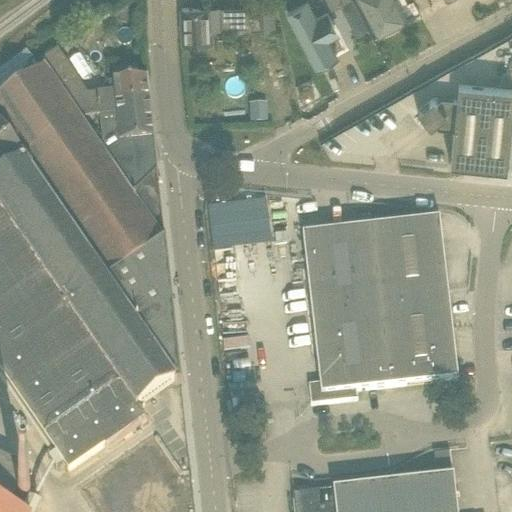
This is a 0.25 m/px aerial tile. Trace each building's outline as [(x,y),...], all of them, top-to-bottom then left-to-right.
[(342,4),(339,0),(326,0),(331,10),(342,4)] [(390,0),(354,0),(377,40),(405,24),(390,0)] [(325,7),(316,12),(311,1),(291,12),(288,13),(316,67),(319,65),(337,56),(323,31),(334,25),(325,7)] [(352,14),(357,11),(352,1),(341,6),(344,11),(352,14)] [(250,26),(249,6),(181,8),(183,40),(182,40),(182,42),(211,41),(211,27),(250,26)] [(266,29),(275,29),(274,10),(265,11),(266,29)] [(109,92),(96,94),(96,95),(88,96),(58,50),(41,62),(75,110),(149,102),(147,79),(108,83),(109,92)] [(0,375),(69,475),(146,423),(138,412),(140,411),(176,386),(181,386),(157,172),(131,197),(103,154),(103,153),(97,144),(81,119),(75,110),(41,62),(40,62),(45,68),(0,98),(0,375)] [(450,165),(479,168),(507,171),(511,120),(511,89),(459,84),(457,100),(453,100),(453,103),(444,102),(440,106),(433,97),(418,111),(431,127),(435,123),(438,128),(454,129),(450,165)] [(97,144),(103,153),(103,154),(154,148),(149,102),(75,110),(81,119),(99,117),(102,144),(97,144)] [(267,104),(249,105),(250,124),(268,124),(267,104)] [(157,172),(154,148),(103,154),(131,197),(157,172)] [(300,223),(298,198),(208,206),(212,251),(292,244),(290,224),(300,223)] [(378,391),(441,383),(458,381),(440,220),(359,230),(368,310),(378,391)] [(359,230),(327,233),(303,236),(312,316),(368,310),(359,230)] [(357,401),(356,393),(378,391),(368,310),(312,316),(320,385),(309,387),(311,407),(357,401)] [(437,479),(293,496),(294,511),(457,511),(454,477),(453,477),(450,454),(434,456),(437,479)] [(0,511),(26,511),(27,509),(11,502),(26,469),(0,457),(0,511)]
